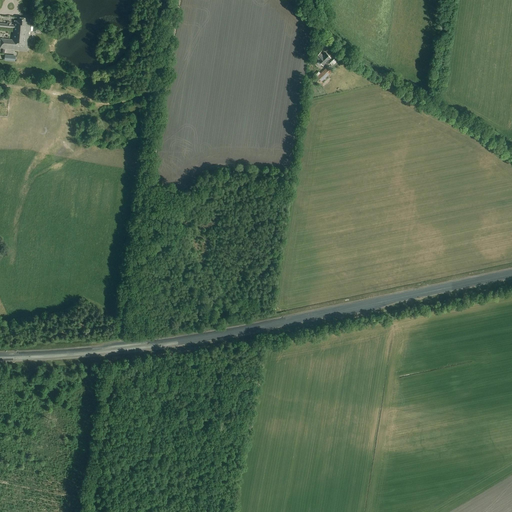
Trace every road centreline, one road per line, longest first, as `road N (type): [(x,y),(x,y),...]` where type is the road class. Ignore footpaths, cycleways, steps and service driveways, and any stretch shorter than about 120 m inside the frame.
road 1 (trunk): [(511,273),(174,342),(0,357)]
road 2 (unclassified): [(511,153),(355,55),(297,0)]
road 3 (track): [(0,86),(107,103),(160,85),(174,0)]
